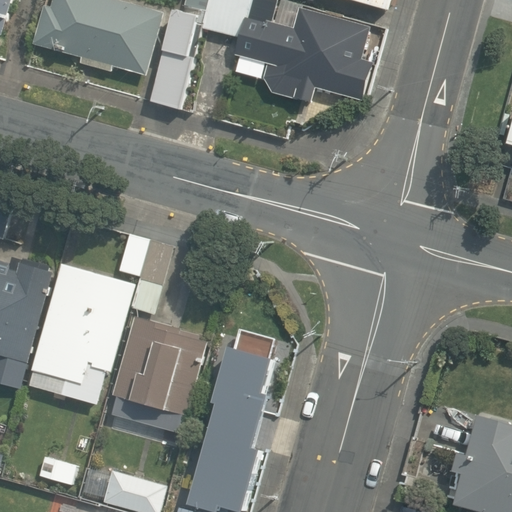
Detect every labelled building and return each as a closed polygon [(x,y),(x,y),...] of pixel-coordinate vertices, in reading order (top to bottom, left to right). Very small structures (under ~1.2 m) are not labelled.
[(0,0),(0,34),(7,36),(16,0),(0,0)] [(117,66),(151,75),(167,12),(123,0),(56,0),(55,6),(49,5),(39,45),(86,58),(84,64),(115,72),(117,66)] [(155,102),(185,110),(206,28),(251,40),(258,14),(275,19),(280,0),(187,0),(184,12),(180,11),(155,102)] [(374,27),(303,7),(297,29),(263,19),(251,61),(270,66),(267,78),(275,92),(316,104),(320,89),(366,101),(376,63),(365,60),(374,27)] [(0,237),(8,239),(18,203),(0,198),(0,237)] [(30,382),(99,403),(109,368),(114,369),(133,305),(156,312),(175,244),(132,232),(122,267),(142,273),(140,283),(65,261),(30,382)] [(14,264),(0,260),(0,382),(24,389),(56,273),(52,271),(53,266),(16,256),(14,264)] [(117,394),(191,415),(212,342),(203,340),(204,335),(139,317),(117,394)] [(272,356),(277,337),(243,327),(237,347),(231,345),(215,401),(219,402),(192,502),(221,511),(223,504),(247,511),(265,448),(258,446),(272,393),(267,391),(277,357),(272,356)] [(465,471),(456,502),(495,511),(511,511),(511,420),(481,412),(470,451),(460,448),(455,468),(465,471)] [(42,474),(75,482),(80,463),(47,454),(42,474)] [(106,498),(154,511),(160,511),(169,483),(114,467),(113,473),(91,466),(85,487),(107,493),(106,498)]
